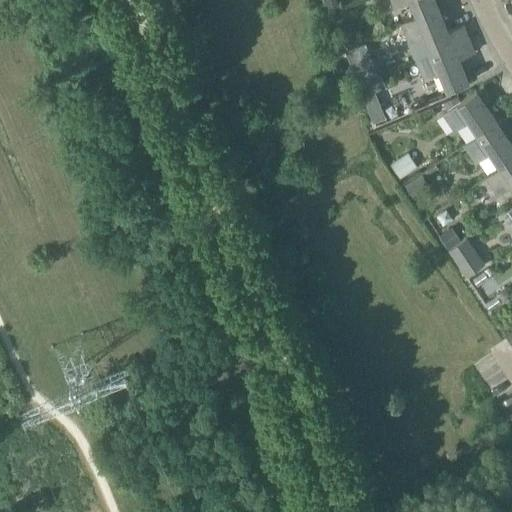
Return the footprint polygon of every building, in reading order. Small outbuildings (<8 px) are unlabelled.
[(339,0),(326,0),(330,8),(342,4),(339,0)] [(410,0),(416,16),(439,7),(435,0),(391,0),(394,7),(410,0)] [(424,36),(431,51),(431,52),(469,37),(463,23),(448,30),(439,7),(416,16),(401,22),(409,42),(424,36)] [(474,51),(469,37),(431,52),(431,51),(415,58),(423,78),(439,71),(446,89),(468,80),(459,57),(474,51)] [(376,72),(364,41),(344,49),(357,79),(376,72)] [(386,116),(375,90),(385,85),(380,73),(357,83),(373,121),(386,116)] [(485,102),(491,98),(483,85),(476,89),(442,112),(454,130),(468,120),(477,134),(478,136),(499,122),(498,121),(485,102)] [(511,130),(511,127),(504,117),(498,121),(499,122),(478,136),(477,134),(464,144),(476,162),(488,153),(499,167),(500,168),(511,159),(511,142),(506,134),(511,130)] [(407,152),(389,164),(399,179),(417,167),(407,152)] [(511,159),(500,168),(499,167),(485,176),(498,194),(511,185),(511,159)] [(422,175),(405,187),(412,197),(429,186),(422,175)] [(439,235),(448,248),(461,240),(452,226),(439,235)] [(466,238),(449,249),(467,276),(484,264),(466,238)] [(485,269),(473,277),(478,285),(490,276),(485,269)] [(499,293),(485,302),(490,309),(503,300),(499,293)]
